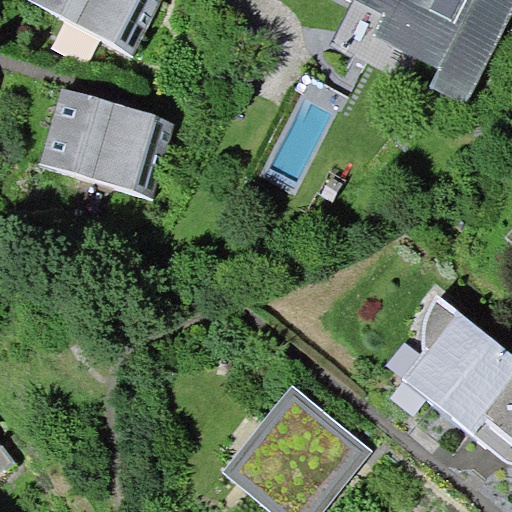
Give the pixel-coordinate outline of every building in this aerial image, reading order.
[(147,0),(38,0),(36,6),(123,49),(147,0)] [(511,0),(355,0),(358,1),(336,53),(402,86),(416,58),(438,69),(429,86),(464,104),(511,8),(511,0)] [(165,128),(64,100),(44,172),(145,200),(165,128)] [(511,230),(501,244),(511,252),(511,230)] [(402,374),(474,432),(486,416),(495,423),(511,402),(511,355),(436,292),(429,303),(424,317),(421,332),(422,349),(402,374)] [(226,480),(265,511),(315,511),(346,474),(336,466),(349,450),(288,402),(226,480)] [(511,402),(495,423),(511,437),(511,402)]
